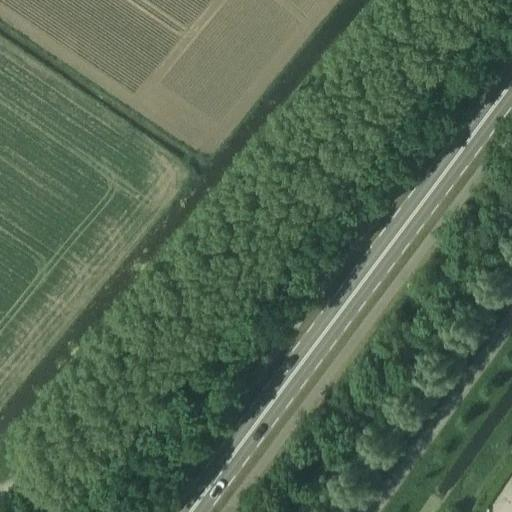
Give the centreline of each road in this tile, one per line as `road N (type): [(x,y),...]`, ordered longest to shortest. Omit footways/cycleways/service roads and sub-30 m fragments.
road 1 (unclassified): [(0,506),(427,0)]
road 2 (secondary): [(190,511),(511,80)]
road 3 (unclassified): [(371,511),(511,319)]
